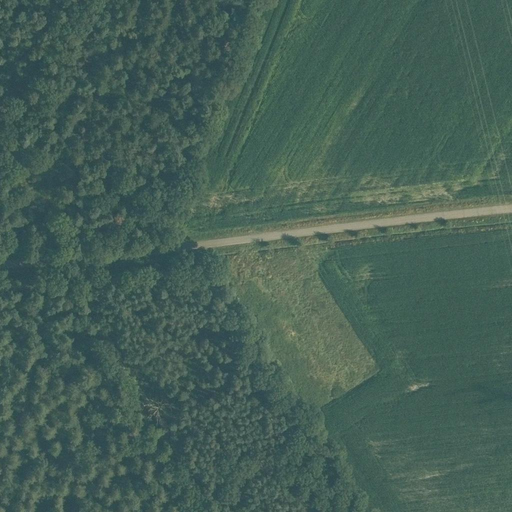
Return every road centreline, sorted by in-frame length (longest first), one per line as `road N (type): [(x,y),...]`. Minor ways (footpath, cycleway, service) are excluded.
road 1 (unclassified): [(0,266),(511,209)]
road 2 (track): [(195,511),(186,471),(82,284),(78,261)]
